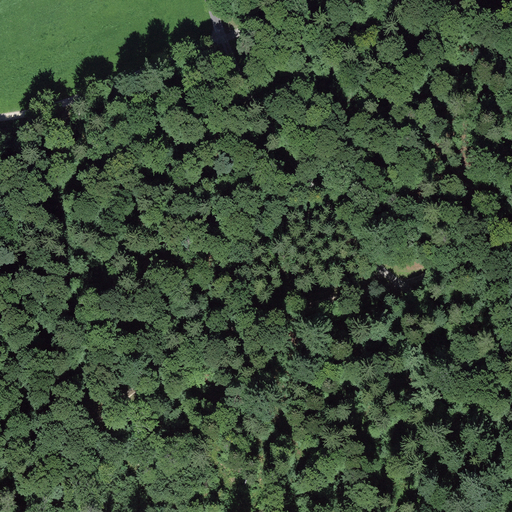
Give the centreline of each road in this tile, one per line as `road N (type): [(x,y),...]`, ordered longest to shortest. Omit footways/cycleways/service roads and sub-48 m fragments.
road 1 (track): [(511,485),(403,282),(351,273),(283,289),(220,317),(0,494)]
road 2 (track): [(208,0),(219,37),(327,207),(403,282),(511,359)]
road 3 (track): [(325,0),(34,114),(0,119)]
